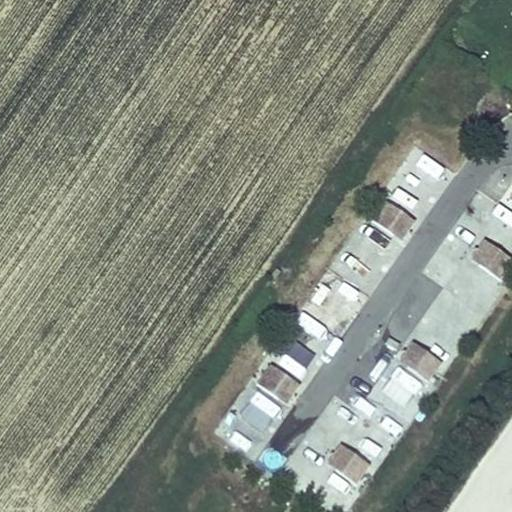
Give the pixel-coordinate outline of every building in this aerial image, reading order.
[(386,203),(373,222),(385,230),(398,211),(386,203)] [(413,222),(398,211),(385,230),(400,240),(413,222)] [(486,241),(472,260),(487,270),(500,252),(486,241)] [(511,261),(511,259),(500,252),(487,270),(499,279),(511,261)] [(428,354),(414,344),(400,362),(415,373),(428,354)] [(428,354),(415,373),(427,381),(441,362),(428,354)] [(271,366),(257,385),(270,394),(283,375),(271,366)] [(298,385),(283,375),(270,394),(284,404),(298,385)] [(240,395),(218,438),(251,454),(272,410),(240,395)] [(360,418),(341,443),(367,463),(387,437),(360,418)] [(341,446),(328,465),(343,475),(356,456),(341,446)] [(369,465),(356,456),(343,475),(355,483),(369,465)] [(325,511),(337,511),(352,494),(332,478),(313,502),(325,511)]
